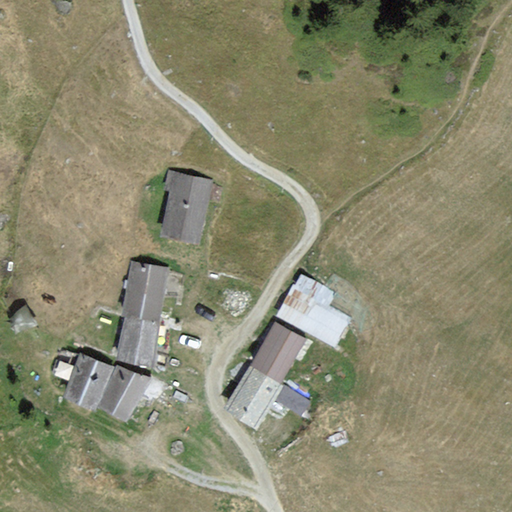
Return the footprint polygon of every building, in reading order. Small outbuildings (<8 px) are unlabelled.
[(208,183),(163,172),(159,191),(164,192),(153,236),(193,246),(208,183)] [(166,269),(126,262),(115,315),(119,315),(155,322),(166,269)] [(350,318),(292,287),(275,318),(333,349),(350,318)] [(155,322),(119,315),(111,361),(147,367),(155,322)] [(301,340),(269,323),(247,366),(279,382),(301,340)] [(112,367),(75,354),(55,398),(91,415),(94,410),(112,367)] [(147,379),(112,367),(94,410),(120,423),(147,379)] [(247,368),(219,406),(250,429),(282,386),(247,368)] [(293,400),(290,406),(302,413),(312,397),(289,383),(282,394),(293,400)]
